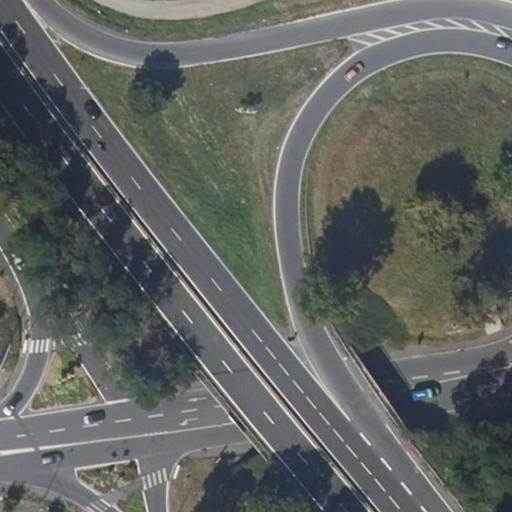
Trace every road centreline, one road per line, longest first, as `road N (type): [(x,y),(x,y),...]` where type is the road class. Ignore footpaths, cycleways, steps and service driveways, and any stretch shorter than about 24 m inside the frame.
road 1 (trunk): [(433,511),(323,356),(291,250),(286,191),(314,105),(361,66),(407,41),(460,41),(511,53)]
road 2 (trunk): [(403,511),(114,153),(3,0)]
road 3 (trunk): [(0,68),(123,236),(348,511)]
road 4 (trunk): [(511,13),(431,7),(179,53),(140,52),(100,42),(38,0)]
road 5 (residential): [(458,381),(143,432)]
road 6 (trunk): [(39,291),(143,432)]
road 7 (residential): [(143,432),(0,452)]
road 8 (trunk): [(39,291),(39,354),(0,425)]
road 9 (track): [(113,0),(160,9),(253,0)]
